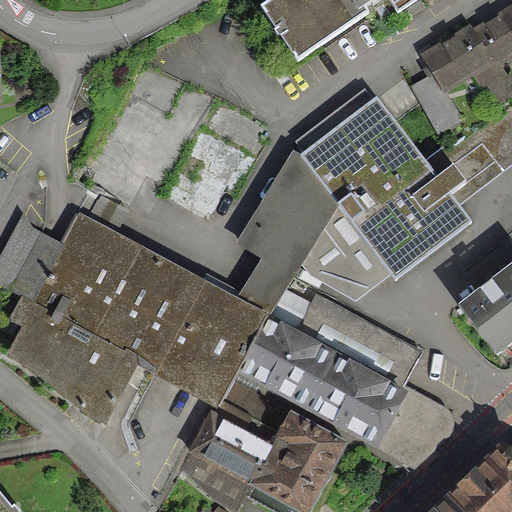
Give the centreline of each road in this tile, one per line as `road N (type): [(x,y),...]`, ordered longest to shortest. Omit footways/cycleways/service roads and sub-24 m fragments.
road 1 (residential): [(176,0),(118,31),(63,34),(18,20),(0,3)]
road 2 (residential): [(139,511),(0,379)]
road 3 (residential): [(511,403),(391,511)]
